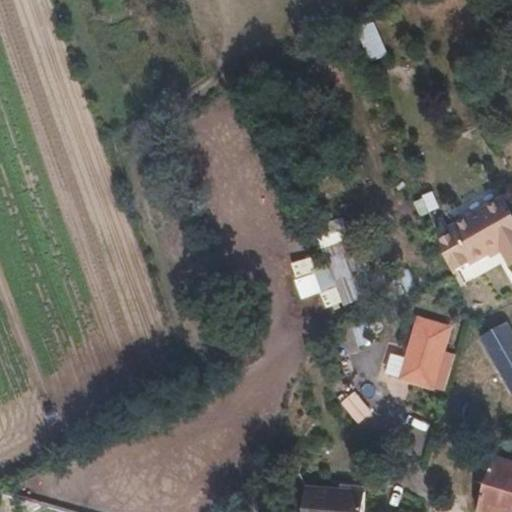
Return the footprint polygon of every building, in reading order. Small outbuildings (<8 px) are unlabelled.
[(511,260),(511,211),(504,196),(470,212),(468,214),(450,223),(452,229),(438,235),(454,274),(483,259),(502,249),(509,262),(511,260)] [(325,308),(361,297),(353,272),(364,269),(350,225),(318,236),(327,262),(312,267),(325,308)] [(491,272),(509,262),(502,249),(483,259),(491,272)] [(438,390),(456,328),(425,319),(406,381),(438,390)] [(511,325),(511,323),(485,338),(511,383),(511,325)] [(483,511),(511,511),(511,459),(494,454),(476,510),(483,511)] [(363,511),(364,490),(305,487),(304,511),(363,511)]
